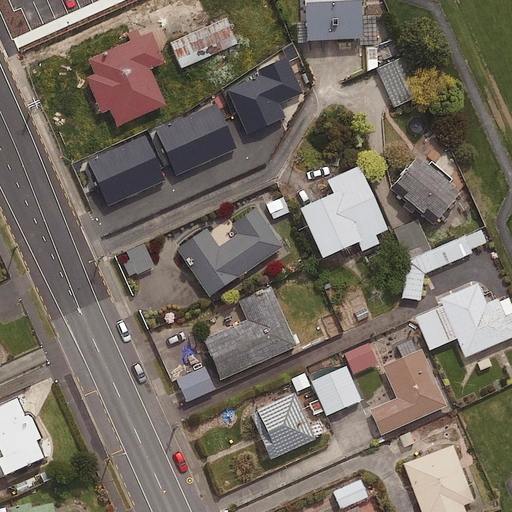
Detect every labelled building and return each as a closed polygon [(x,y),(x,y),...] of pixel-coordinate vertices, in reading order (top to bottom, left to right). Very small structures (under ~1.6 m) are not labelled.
[(303,0),(306,44),(362,41),(361,19),(389,18),(380,0),(303,0)] [(237,46),(225,20),(170,46),(182,72),(237,46)] [(167,63),(153,29),(133,38),(135,42),(88,62),(95,77),(86,80),(101,115),(110,111),(117,128),(166,108),(150,70),(167,63)] [(421,103),(403,57),(377,66),(395,113),(421,103)] [(214,179),(248,133),(227,117),(225,120),(212,109),(207,116),(204,113),(177,148),(134,168),(155,214),(188,199),(186,192),(202,184),(206,192),(217,186),(214,179)] [(449,186),(453,182),(432,164),(428,168),(419,160),(395,186),(407,197),(404,201),(422,216),(427,211),(438,221),(460,196),(449,186)] [(387,233),(358,169),(328,183),(334,197),(300,212),(322,262),(359,245),(362,253),(378,246),(375,238),(387,233)] [(278,196),(265,202),(273,220),(286,214),(278,196)] [(281,250),(256,211),(231,227),(238,237),(218,251),(205,232),(178,251),(209,298),(281,250)] [(421,302),(425,274),(473,254),(471,250),(487,244),(481,230),(408,262),(402,299),(421,302)] [(153,268),(144,245),(120,255),(129,278),(153,268)] [(486,306),(478,286),(439,302),(441,306),(415,317),(429,351),(457,340),(464,358),(511,339),(511,313),(506,298),(486,306)] [(295,348),(270,291),(237,305),(240,310),(198,329),(222,381),(295,348)] [(376,366),(368,345),(344,354),(352,375),(376,366)] [(445,408),(420,353),(383,369),(397,401),(370,413),(381,436),(445,408)] [(319,400),(309,404),(314,415),(324,411),(327,417),(360,402),(346,368),(312,382),(319,400)] [(214,391),(204,369),(177,380),(187,403),(214,391)] [(314,442),(295,398),(251,417),(270,461),(314,442)] [(0,458),(0,468),(4,478),(43,461),(35,443),(39,441),(28,416),(23,419),(16,401),(0,407),(0,455),(1,458),(0,458)] [(474,502),(453,447),(404,466),(421,511),(464,511),(462,507),(474,502)] [(369,498),(361,481),(333,493),(341,511),(369,498)]
